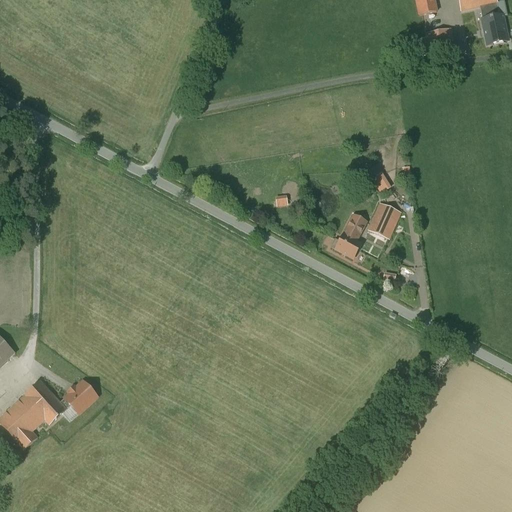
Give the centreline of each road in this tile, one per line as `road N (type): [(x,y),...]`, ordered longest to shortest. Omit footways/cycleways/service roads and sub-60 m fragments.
road 1 (tertiary): [(149,177),(511,371)]
road 2 (track): [(452,340),(311,511)]
road 3 (unclassified): [(149,177),(223,0)]
road 4 (tertiary): [(0,96),(149,177)]
